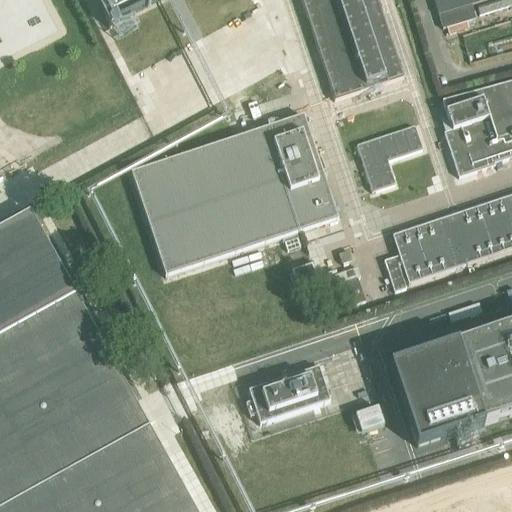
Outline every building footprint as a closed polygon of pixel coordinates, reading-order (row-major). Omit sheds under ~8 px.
[(94,0),(108,26),(160,0),(94,0)] [(300,0),(334,103),(403,80),(376,0),(300,0)] [(433,0),(439,18),(473,7),(490,1),(489,0),(433,0)] [(511,0),(508,0),(507,0),(496,0),(498,4),(477,11),(480,20),(511,9),(511,0)] [(439,18),(443,31),(477,21),(473,7),(439,18)] [(444,136),(459,181),(495,169),(495,166),(511,160),(511,84),(442,103),(448,123),(449,122),(452,133),(444,136)] [(131,176),(166,281),(339,223),(304,118),(131,176)] [(357,150),(372,196),(395,188),(387,165),(422,153),(415,130),(357,150)] [(511,199),(392,239),(409,288),(511,253),(511,199)] [(194,511),(30,214),(0,230),(0,511),(194,511)] [(339,257),(342,266),(352,263),(349,253),(339,257)] [(293,274),(299,294),(319,288),(312,267),(293,274)] [(347,284),(354,307),(366,303),(358,281),(347,284)] [(511,329),(458,347),(393,368),(404,399),(407,409),(420,448),(484,427),(511,417),(511,329)] [(319,371),(249,393),(260,427),(330,404),(319,371)] [(511,511),(511,488),(430,511),(511,511)]
